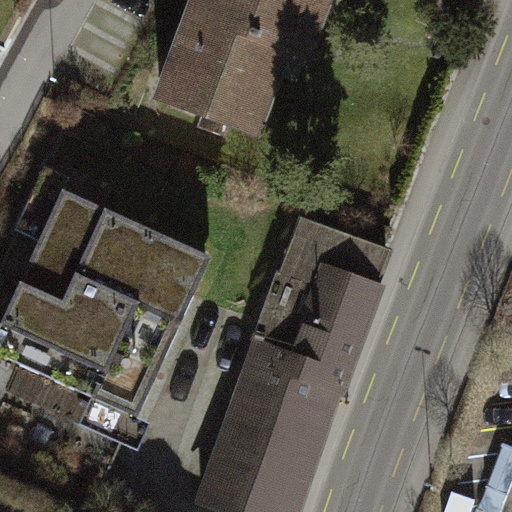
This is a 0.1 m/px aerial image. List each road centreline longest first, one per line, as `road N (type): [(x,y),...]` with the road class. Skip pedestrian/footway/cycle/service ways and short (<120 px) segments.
road 1 (tertiary): [(356,511),(511,97)]
road 2 (residential): [(67,0),(0,120)]
